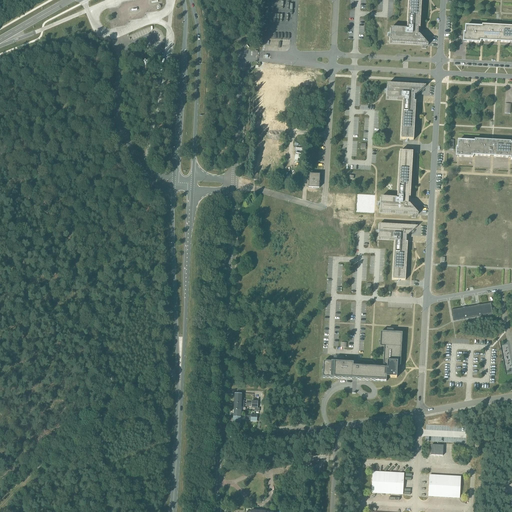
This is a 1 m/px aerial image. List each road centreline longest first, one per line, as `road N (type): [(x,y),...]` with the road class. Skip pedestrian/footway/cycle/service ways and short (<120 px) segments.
road 1 (unclassified): [(219,511),(234,184)]
road 2 (track): [(0,503),(120,390),(177,366)]
road 3 (primary): [(174,182),(179,393)]
road 4 (primary): [(179,393),(192,183)]
road 5 (primary): [(192,183),(198,36),(190,0)]
road 6 (primary): [(182,0),(174,182)]
road 7 (unclassified): [(234,184),(241,45)]
